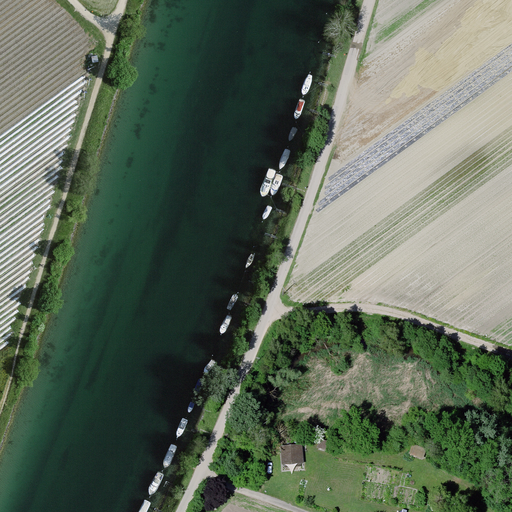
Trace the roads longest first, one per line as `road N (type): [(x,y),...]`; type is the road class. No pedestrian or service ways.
road 1 (unclassified): [(370,0),(273,298),(182,511)]
road 2 (track): [(511,355),(387,311),(265,319)]
